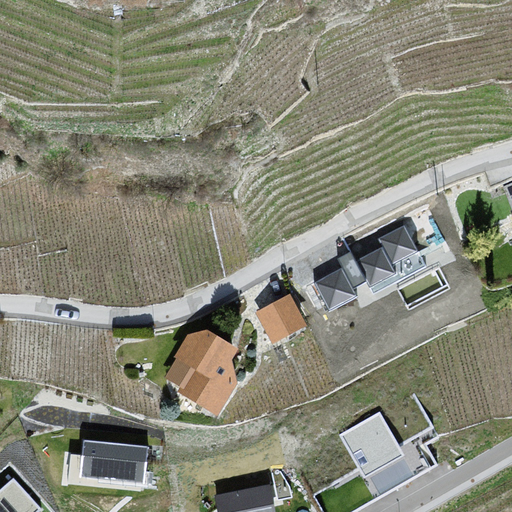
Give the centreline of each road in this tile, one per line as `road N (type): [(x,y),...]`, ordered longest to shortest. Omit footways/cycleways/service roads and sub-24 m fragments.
road 1 (residential): [(0,306),(110,318),(190,307),(424,182),(511,150)]
road 2 (residential): [(511,446),(395,511)]
